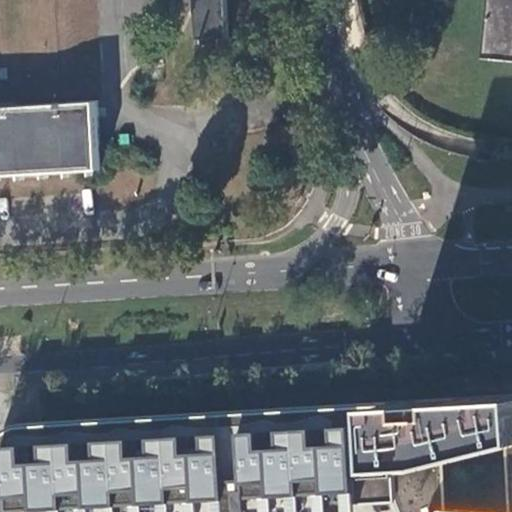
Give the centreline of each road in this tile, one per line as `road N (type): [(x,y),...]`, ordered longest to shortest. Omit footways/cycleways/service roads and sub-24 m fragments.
road 1 (trunk): [(0,374),(443,349)]
road 2 (trunk): [(285,275),(0,290)]
road 3 (trunk): [(359,137),(338,213),(285,275)]
road 4 (tertiary): [(418,268),(359,137)]
road 5 (tertiary): [(359,137),(321,0)]
road 6 (trunk): [(418,268),(285,275)]
